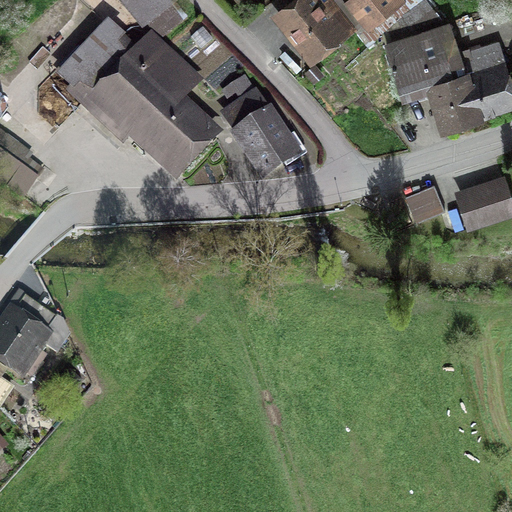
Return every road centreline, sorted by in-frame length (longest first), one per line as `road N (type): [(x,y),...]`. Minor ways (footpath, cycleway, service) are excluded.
road 1 (unclassified): [(363,175),(187,199),(74,204),(0,286)]
road 2 (residential): [(363,175),(199,0)]
road 3 (unclassified): [(511,128),(363,175)]
